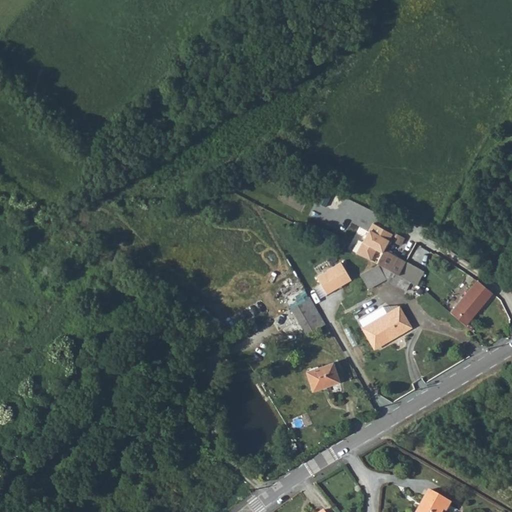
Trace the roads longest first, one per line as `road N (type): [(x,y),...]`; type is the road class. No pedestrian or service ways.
road 1 (unknown): [(265,499),(213,448),(200,389),(210,346),(274,304)]
road 2 (tertiary): [(511,347),(332,453)]
